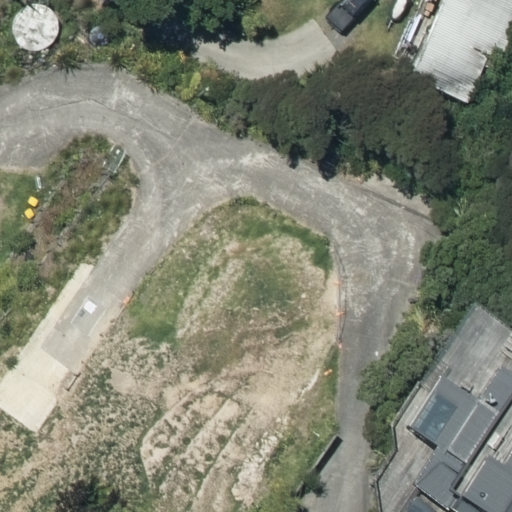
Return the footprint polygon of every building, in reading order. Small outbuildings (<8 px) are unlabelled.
[(511,0),(457,0),(423,69),(476,95),(511,20),(511,0)] [(274,271),(273,294),(295,295),(295,271),(274,271)] [(102,446),(132,467),(126,477),(177,511),(179,511),(193,492),(223,511),(238,511),(296,427),(264,405),(266,402),(260,398),(266,390),(220,359),(207,379),(166,351),(144,383),(120,367),(92,408),(116,425),(102,446)] [(405,490),(438,511),(511,511),(511,383),(486,367),(464,401),(434,382),(402,431),(431,450),(405,490)] [(0,511),(36,511),(21,487),(27,483),(0,440),(0,511)]
